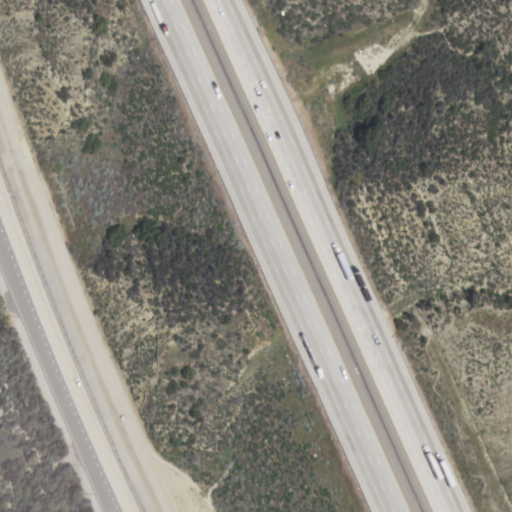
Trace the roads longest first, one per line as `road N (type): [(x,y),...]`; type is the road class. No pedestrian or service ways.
road 1 (motorway): [(450,511),(221,0)]
road 2 (motorway): [(161,0),(390,511)]
road 3 (tertiary): [(0,185),(134,511)]
